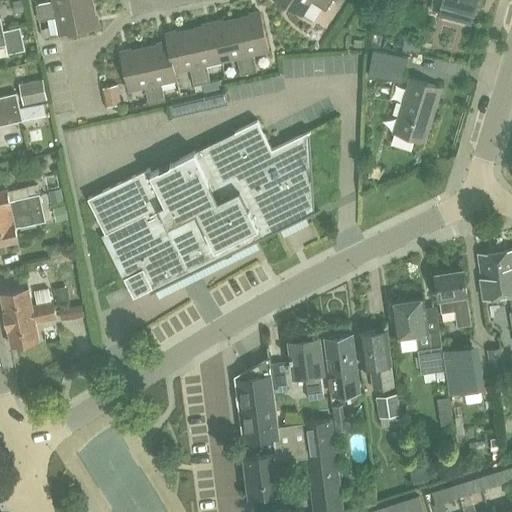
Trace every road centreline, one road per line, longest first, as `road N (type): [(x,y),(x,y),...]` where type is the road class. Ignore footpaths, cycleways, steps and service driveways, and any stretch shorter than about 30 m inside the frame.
road 1 (residential): [(479,183),(441,216),(89,412),(40,452)]
road 2 (residential): [(479,183),(511,61)]
